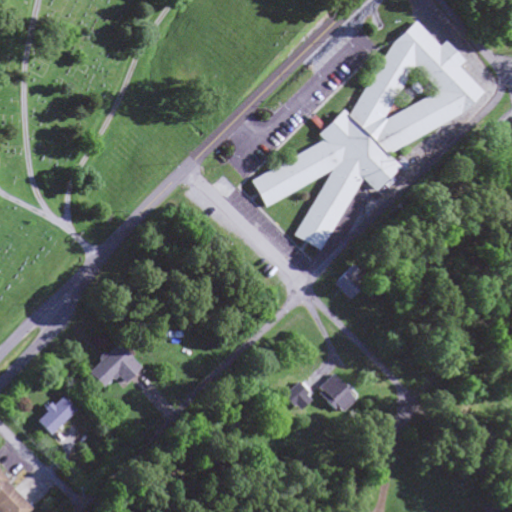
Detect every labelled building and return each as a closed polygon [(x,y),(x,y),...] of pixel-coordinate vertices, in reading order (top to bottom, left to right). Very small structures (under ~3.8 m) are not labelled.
[(321,178),(288,239),(313,252),(320,246),(352,184),(367,192),(388,171),(380,153),(443,123),(471,96),(468,90),(449,70),(452,63),(437,48),(435,43),(426,47),(405,26),(402,24),(381,44),(343,117),(335,113),(314,133),(313,137),(317,146),(253,177),(246,184),(258,208),(321,178)] [(120,386),(135,369),(110,347),(82,378),(97,390),(109,376),(120,386)] [(329,411),(345,399),(327,377),(312,389),(329,411)] [(292,412),(303,402),(296,394),(285,405),(292,412)] [(30,423),(45,438),(70,413),(55,397),(30,423)] [(0,511),(26,511),(28,511),(0,480),(0,511)]
